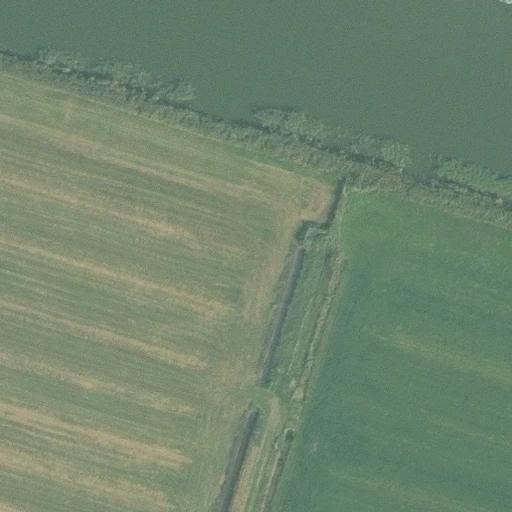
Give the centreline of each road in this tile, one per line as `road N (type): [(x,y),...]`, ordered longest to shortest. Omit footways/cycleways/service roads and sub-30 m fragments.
road 1 (track): [(327,242),(280,394)]
road 2 (unclassified): [(280,394),(244,511)]
